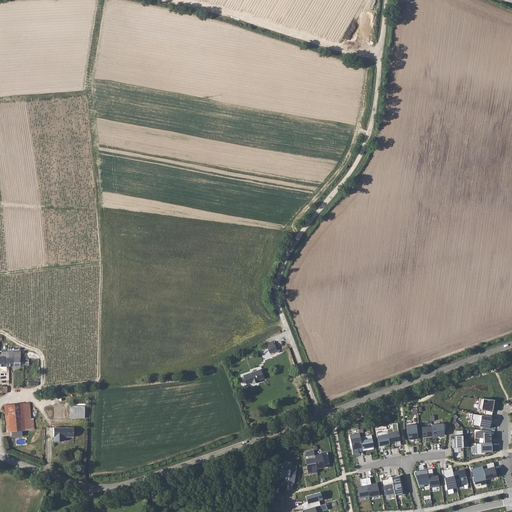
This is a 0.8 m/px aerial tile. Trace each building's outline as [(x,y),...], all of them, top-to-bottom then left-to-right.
[(272,340),(265,344),(270,353),(277,350),(272,340)] [(14,368),(20,368),(20,365),(23,365),(38,365),(38,359),(20,358),(20,351),(0,351),(0,357),(5,358),(5,359),(9,359),(14,360),(14,368)] [(0,374),(9,375),(9,368),(9,359),(5,359),(5,358),(0,357),(0,374)] [(262,367),(247,373),(250,381),(266,375),(262,367)] [(479,398),(477,408),(484,410),(483,415),(491,416),(494,399),(479,398)] [(5,404),(6,431),(12,431),(13,437),(23,436),(23,430),(32,429),(31,402),(5,404)] [(70,417),(85,418),(85,405),(70,405),(70,417)] [(471,424),(489,427),(491,416),(483,415),(471,413),(470,418),(472,419),(471,424)] [(431,426),(432,434),(444,433),(445,423),(442,422),(431,423),(431,426)] [(397,423),(392,423),(386,424),(387,433),(389,442),(394,441),(395,446),(400,445),(398,431),(397,423)] [(414,424),(405,425),(405,433),(407,439),(416,439),(414,424)] [(432,434),(431,426),(421,426),(422,437),(432,436),(432,434)] [(66,428),(53,428),(53,436),(54,441),(63,441),(63,437),(73,437),(73,428),(66,428)] [(359,433),(350,435),(352,450),(357,449),(358,451),(362,450),(361,449),(360,440),(359,433)] [(389,444),(389,442),(387,433),(377,435),(378,446),(389,444)] [(372,438),(360,440),(361,449),(373,447),(372,438)] [(314,457),(305,459),(308,472),(317,470),(314,457)] [(281,469),(281,474),(289,475),(288,480),(294,481),(296,467),(290,466),(290,465),(280,463),(279,469),(281,469)] [(442,469),(446,488),(456,486),(453,471),(452,466),(442,469)] [(474,481),(485,479),(483,469),(482,466),(472,468),(474,481)] [(494,466),(483,469),(485,479),(496,476),(494,466)] [(415,474),(419,488),(424,486),(424,484),(429,483),(427,469),(415,471),(415,472),(414,473),(414,474),(415,474)] [(427,469),(429,483),(429,487),(439,486),(438,475),(433,475),(432,469),(427,469)] [(464,469),(453,471),(456,486),(467,483),(464,469)] [(391,477),(395,495),(404,493),(403,487),(401,488),(400,483),(402,483),(400,475),(395,476),(396,478),(392,479),(391,477)] [(365,478),(369,495),(369,496),(379,494),(377,482),(371,484),(370,477),(365,478)] [(357,486),(359,497),(369,495),(365,478),(360,479),(361,484),(361,485),(357,486)] [(410,492),(406,493),(409,504),(402,506),(402,509),(413,507),(410,492)] [(302,509),(302,511),(319,511),(326,509),(324,503),(302,509)]
